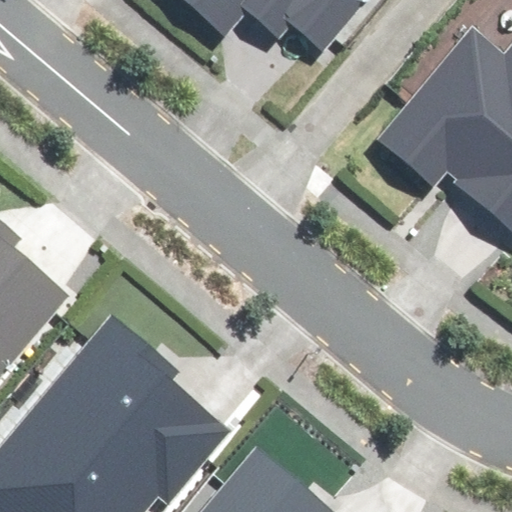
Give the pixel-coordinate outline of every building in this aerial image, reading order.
[(182,0),(221,33),(245,5),(283,37),(295,23),(323,47),(363,0),(182,0)] [(472,29),(380,137),(432,182),(444,169),(511,226),(511,50),(506,57),(472,29)] [(0,373),(65,295),(7,247),(17,235),(0,221),(0,373)] [(113,319),(0,448),(0,511),(145,511),(162,494),(168,500),(227,433),(167,381),(175,372),(113,319)] [(332,511),(261,452),(210,511),(332,511)]
